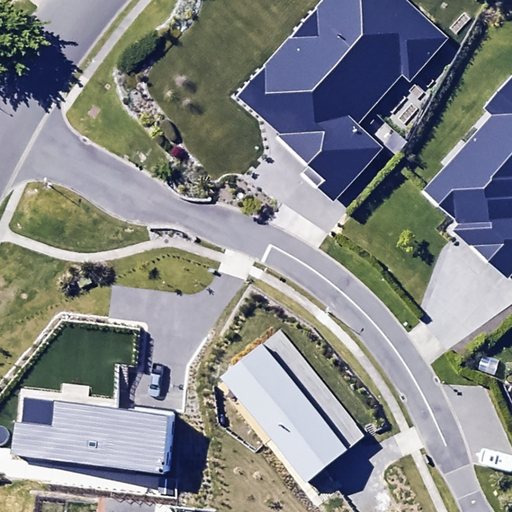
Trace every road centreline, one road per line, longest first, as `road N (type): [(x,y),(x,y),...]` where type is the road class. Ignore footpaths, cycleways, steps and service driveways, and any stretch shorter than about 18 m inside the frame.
road 1 (residential): [(1,128),(139,208),(247,240),(305,270),(380,343),(439,433),(469,511)]
road 2 (residential): [(96,0),(1,128)]
